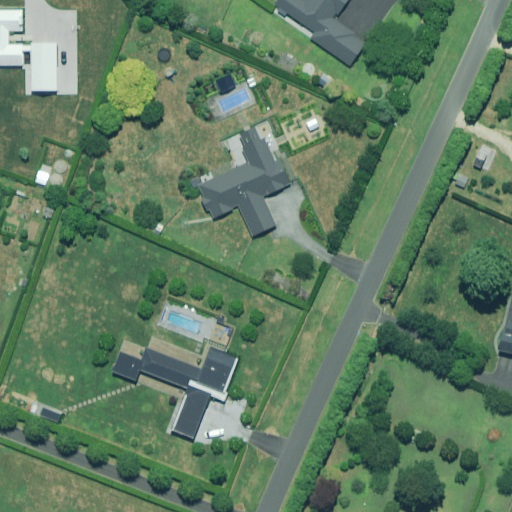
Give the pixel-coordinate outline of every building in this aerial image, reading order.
[(351,0),(304,0),(304,1),(302,0),(281,0),(277,6),(316,33),(311,39),(352,67),(367,46),(353,36),(355,33),(337,21),(351,0)] [(261,86),(256,76),(246,82),(251,92),(261,86)] [(258,128),(243,135),(242,148),(250,164),(198,189),(213,221),(240,209),(254,238),(278,227),(265,199),(294,185),(283,162),(278,164),(273,152),(279,149),(272,134),(263,138),(258,128)] [(474,180),(461,174),(455,186),(467,192),(474,180)] [(511,318),(510,318),(502,352),(511,353),(511,318)] [(148,350),(127,342),(115,374),(139,383),(142,372),(192,391),(175,436),(196,443),(213,396),(225,400),(240,359),(227,354),(229,349),(207,341),(205,346),(202,356),(152,338),(148,350)] [(64,416),(46,410),(43,419),(60,425),(64,416)]
